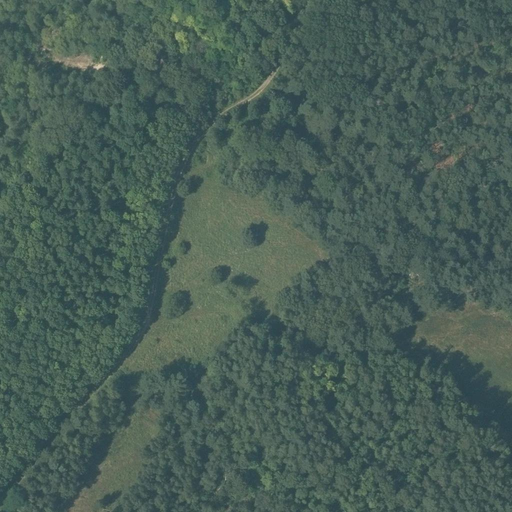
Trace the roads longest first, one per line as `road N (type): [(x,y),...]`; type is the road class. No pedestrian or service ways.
road 1 (track): [(0,505),(141,334),(186,156),(235,107)]
road 2 (track): [(314,0),(269,80),(235,107)]
